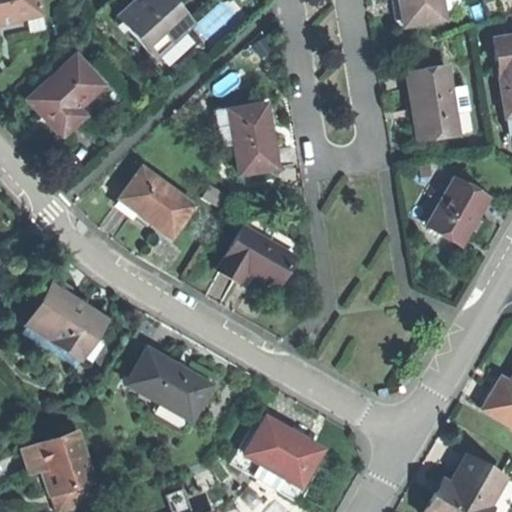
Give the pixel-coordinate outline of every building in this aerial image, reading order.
[(0,0),(0,25),(40,16),(36,0),(0,0)] [(134,0),(116,17),(149,54),(180,26),(163,7),(156,0),(134,0)] [(396,0),(401,26),(441,20),(437,0),(396,0)] [(502,117),(511,115),(511,35),(490,39),(502,117)] [(43,119),(60,138),(83,117),(76,110),(102,86),(74,56),(25,100),(43,119)] [(444,66),(404,72),(410,109),(415,141),(455,135),(444,66)] [(264,104),(226,111),(232,147),(236,175),(274,168),(269,137),(264,104)] [(222,149),(232,147),(226,111),(216,112),(222,149)] [(142,218),(169,238),(192,207),(140,169),(117,200),(142,218)] [(425,226),(458,245),(470,223),(485,198),(451,179),(425,226)] [(247,216),(240,227),(289,256),(296,244),(247,216)] [(216,270),(237,282),(244,271),(254,276),(274,288),(292,257),(289,256),(240,227),(216,270)] [(58,282),(54,288),(71,299),(75,292),(58,282)] [(54,288),(49,285),(18,334),(73,369),(104,320),(82,306),(71,299),(54,288)] [(124,384),(189,421),(209,386),(175,366),(144,349),(124,384)] [(481,409),(511,426),(511,376),(508,383),(499,378),(491,393),(481,409)] [(241,454),(298,487),(320,450),(290,432),(263,417),(241,454)] [(82,431),(27,447),(34,471),(48,467),(52,480),(56,494),(69,490),(74,508),(102,500),(82,431)] [(305,491),(298,487),(241,454),(235,450),(228,463),(297,504),(305,491)] [(421,511),(487,511),(489,508),(485,506),(501,479),(463,457),(448,485),(440,480),(429,498),(421,511)] [(162,496),(168,511),(188,511),(181,489),(162,496)]
